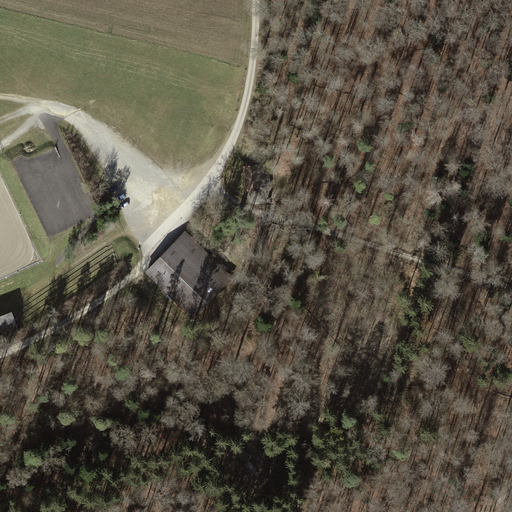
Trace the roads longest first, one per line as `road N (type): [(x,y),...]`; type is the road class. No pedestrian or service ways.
road 1 (track): [(207,181),(228,203),(511,288)]
road 2 (track): [(207,181),(132,273),(0,346)]
road 3 (unclassified): [(254,0),(247,79),(207,181)]
road 4 (track): [(43,104),(116,140),(179,216)]
